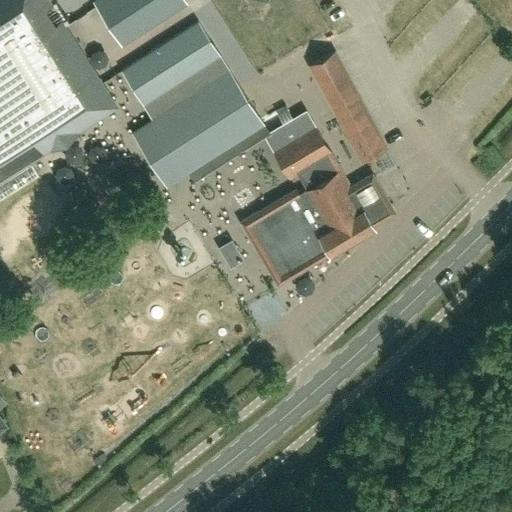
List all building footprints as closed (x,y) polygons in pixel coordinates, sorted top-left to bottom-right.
[(0,0),(0,165),(75,117),(107,96),(44,0),(0,0)] [(124,61),(89,0),(67,0),(63,3),(102,73),(124,61)] [(186,0),(112,0),(135,35),(187,2),(186,0)] [(262,122),(195,19),(121,68),(152,117),(187,170),(262,122)] [(381,151),(335,66),(327,52),(308,62),(362,161),(381,151)] [(289,177),(296,173),(305,189),(297,193),(294,188),(239,220),(275,282),(373,225),(371,221),(388,211),(390,205),(374,177),(367,177),(350,187),(306,111),(265,135),(289,177)] [(243,208),(259,198),(253,188),(237,197),(243,208)] [(234,265),(248,258),(237,237),(223,244),(234,265)] [(50,278),(35,290),(45,303),(61,291),(50,278)] [(153,310),(156,321),(169,318),(165,306),(153,310)]
